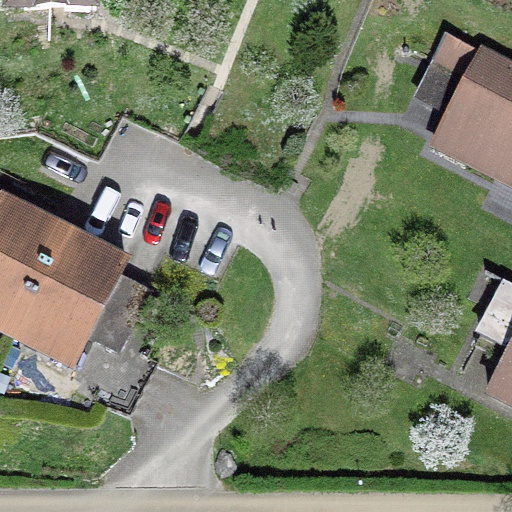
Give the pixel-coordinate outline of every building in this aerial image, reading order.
[(5,0),(5,9),(96,11),(96,0),(5,0)] [(511,68),(445,34),(431,61),(466,79),(439,132),(474,150),(467,163),(495,177),(498,172),(511,179),(511,68)] [(154,55),(127,108),(160,125),(185,137),(212,84),(154,55)] [(104,128),(117,104),(64,76),(34,133),(88,160),(104,128)] [(197,144),(212,151),(242,166),(268,180),(283,187),(310,134),(225,90),(197,144)] [(113,290),(125,265),(0,202),(0,323),(76,362),(113,290)] [(511,285),(508,284),(479,338),(509,354),(488,393),(511,405),(511,285)] [(150,294),(132,285),(119,309),(137,319),(150,294)]
